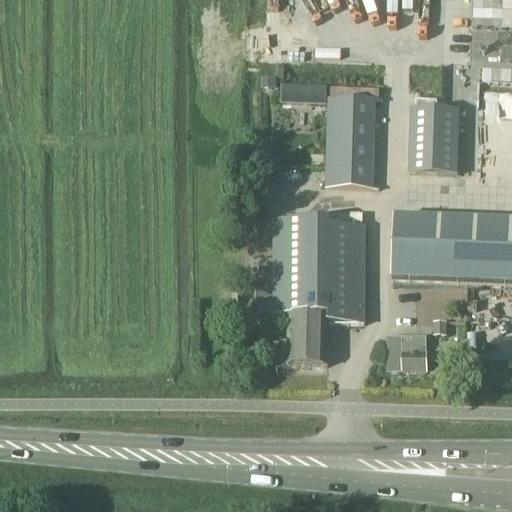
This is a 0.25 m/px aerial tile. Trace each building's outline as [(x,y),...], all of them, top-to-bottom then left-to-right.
[(377,192),(379,104),(327,102),(325,190),(377,192)] [(456,177),(458,113),(410,112),(408,176),(456,177)] [(511,225),(395,221),(392,282),(511,286),(511,225)] [(287,317),(307,317),(328,317),(328,327),(363,327),(363,231),(328,230),(328,224),(274,224),(273,301),(257,301),(257,317),(287,317)] [(327,369),(328,327),(328,317),(307,317),(287,317),(287,369),(327,369)] [(388,374),(427,374),(427,350),(426,339),(403,339),(403,346),(388,346),(388,374)]
